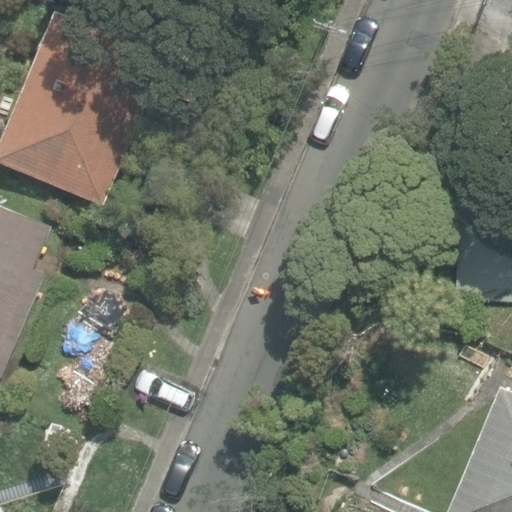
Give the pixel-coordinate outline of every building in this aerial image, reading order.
[(0,148),(0,155),(108,201),(170,52),(60,6),(0,148)] [(241,198),(149,164),(136,199),(229,233),(241,198)] [(0,372),(3,373),(47,268),(38,265),(56,222),(0,198),(0,372)] [(455,294),(511,297),(511,206),(460,203),(455,294)] [(447,511),(511,511),(511,384),(503,381),(447,511)]
